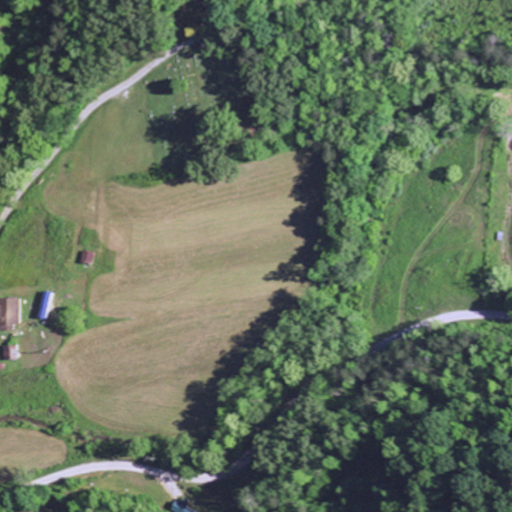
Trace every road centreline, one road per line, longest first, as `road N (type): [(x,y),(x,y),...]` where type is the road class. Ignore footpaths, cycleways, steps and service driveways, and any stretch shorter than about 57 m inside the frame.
road 1 (residential): [(0,496),(103,465),(217,475),(324,371),(435,318),(511,315)]
road 2 (residential): [(0,218),(97,105),(196,40)]
